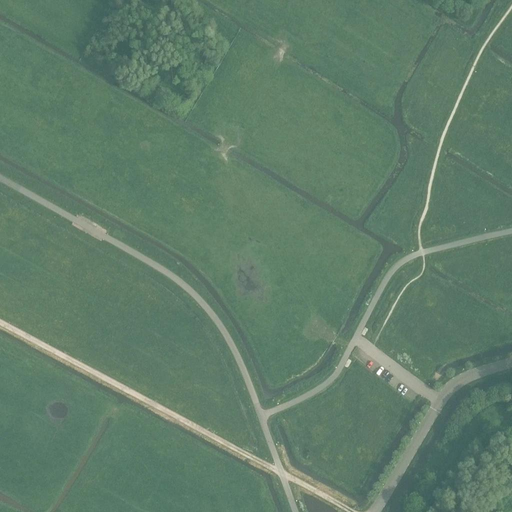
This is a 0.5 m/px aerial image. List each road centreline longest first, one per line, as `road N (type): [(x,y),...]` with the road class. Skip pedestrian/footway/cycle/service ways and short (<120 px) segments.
road 1 (unknown): [(302,511),(271,423),(342,382),(397,273),(423,258),(511,240)]
road 2 (tertiary): [(373,511),(447,391),(511,362)]
